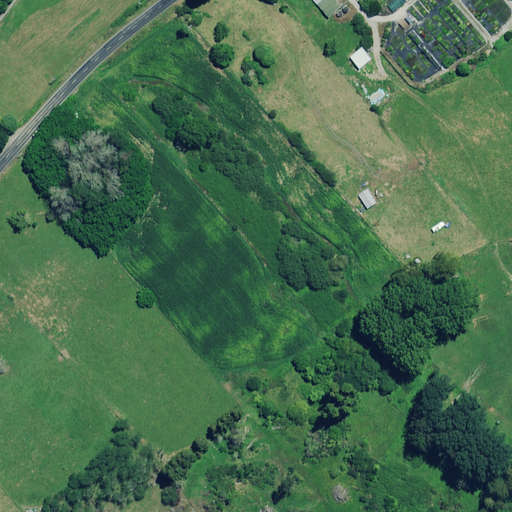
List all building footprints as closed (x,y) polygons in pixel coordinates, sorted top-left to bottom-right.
[(312,0),(329,18),(341,7),(334,0),(312,0)] [(406,3),(404,0),(396,0),(388,6),(393,13),(406,3)] [(372,59),(362,47),(350,57),(360,69),(372,59)] [(259,63),(255,60),(250,66),(254,69),(259,63)] [(358,194),(367,209),(377,202),(368,188),(358,194)]
